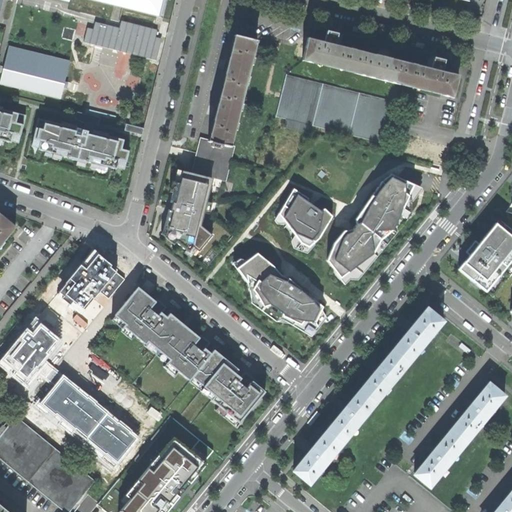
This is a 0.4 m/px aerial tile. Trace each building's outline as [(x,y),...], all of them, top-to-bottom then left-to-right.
[(100,0),(156,14),(156,16),(157,16),(161,0),(100,0)] [(331,45),(347,49),(350,38),(342,36),(334,34),(331,45)] [(255,40),(235,35),(227,68),(222,89),(242,94),(255,40)] [(457,76),(440,72),(425,69),(376,56),(347,49),(331,45),(306,39),(301,60),(452,97),(457,76)] [(63,97),(71,58),(8,45),(1,84),(63,97)] [(425,69),(440,72),(443,61),(435,59),(428,57),(425,69)] [(311,126),(385,144),(388,132),(393,115),(396,102),(286,74),(275,117),(285,119),(311,126)] [(229,146),(242,94),(222,89),(214,121),(209,141),(229,146)] [(0,140),(11,143),(13,134),(21,135),(26,115),(2,109),(3,107),(0,106),(0,140)] [(99,124),(100,118),(76,112),(75,118),(79,121),(82,122),(86,124),(91,125),(95,125),(99,124)] [(404,118),(393,115),(388,132),(400,135),(404,118)] [(61,124),(38,119),(33,139),(40,140),(38,150),(68,157),(68,159),(86,163),(86,162),(117,169),(124,140),(108,136),(108,134),(93,130),(92,132),(83,130),(84,130),(77,128),(77,126),(62,122),(61,124)] [(309,132),(311,126),(285,119),(284,126),(309,132)] [(144,128),(126,124),(124,130),(142,135),(144,128)] [(233,147),(229,146),(209,141),(201,139),(192,173),(209,177),(225,181),(233,147)] [(209,177),(192,173),(182,171),(179,182),(175,181),(170,202),(172,203),(171,211),(172,211),(170,218),(166,217),(163,232),(188,253),(193,247),(198,251),(212,235),(201,226),(211,185),(207,184),(209,177)] [(333,243),(326,260),(340,278),(373,254),(380,240),(392,230),(410,192),(400,184),(404,180),(391,174),(381,182),(355,219),(356,223),(352,229),(343,231),(333,243)] [(308,198),(293,189),(278,214),(301,244),(308,247),(319,239),(332,216),(324,209),(320,210),(308,202),(308,198)] [(0,243),(14,227),(0,216),(0,243)] [(458,268),(493,297),(511,273),(511,229),(499,219),(479,244),(458,268)] [(92,252),(58,293),(82,312),(99,291),(108,299),(125,279),(92,252)] [(257,253),(237,268),(256,295),(263,307),(311,330),(323,307),(288,278),(281,275),(273,266),(257,253)] [(165,309),(138,287),(114,315),(125,324),(123,326),(145,345),(148,342),(169,360),(167,362),(189,381),(192,377),(215,396),(211,400),(239,423),(265,392),(243,374),(240,377),(235,373),(238,370),(214,350),(211,353),(205,349),(208,345),(170,313),(167,317),(162,313),(165,309)] [(409,363),(443,321),(428,309),(413,327),(412,326),(409,329),(407,332),(408,333),(394,351),(409,363)] [(1,359),(27,381),(62,338),(36,317),(1,359)] [(376,403),(409,363),(394,351),(380,367),(379,366),(376,370),(374,373),(375,374),(361,391),(376,403)] [(137,435),(63,374),(40,402),(114,463),(137,435)] [(466,406),(450,426),(465,439),(502,394),(487,381),(471,401),(470,400),(467,403),(465,405),(466,406)] [(343,443),(376,403),(361,391),(347,408),(346,407),(343,410),(341,413),(342,414),(328,431),(343,443)] [(0,459),(64,511),(67,511),(94,480),(16,416),(0,435),(0,459)] [(429,483),(465,439),(450,426),(434,446),(433,445),(430,448),(427,452),(429,453),(414,471),(429,483)] [(310,484),(343,443),(328,431),(313,448),(312,447),(309,450),(307,453),(309,454),(294,471),(310,484)] [(207,462),(175,437),(126,495),(131,499),(120,511),(160,511),(161,511),(167,511),(180,497),(176,494),(187,480),(190,483),(207,462)] [(492,511),(511,511),(511,488),(501,502),(499,501),(497,505),(495,507),(496,508),(492,511)]
